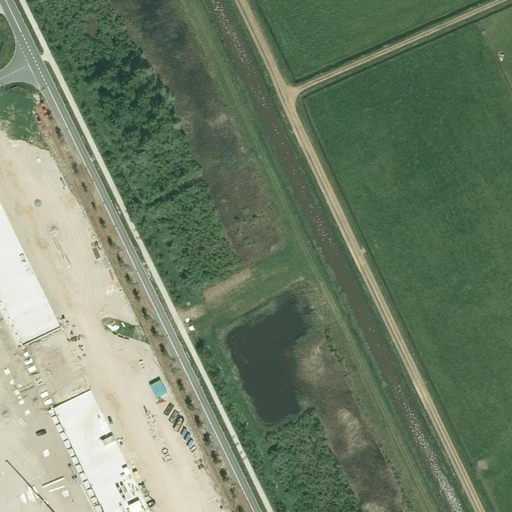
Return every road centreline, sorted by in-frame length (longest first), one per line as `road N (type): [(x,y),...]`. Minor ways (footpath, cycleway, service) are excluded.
road 1 (track): [(241,0),(483,511)]
road 2 (unclassified): [(35,61),(253,511)]
road 3 (track): [(501,0),(279,98)]
